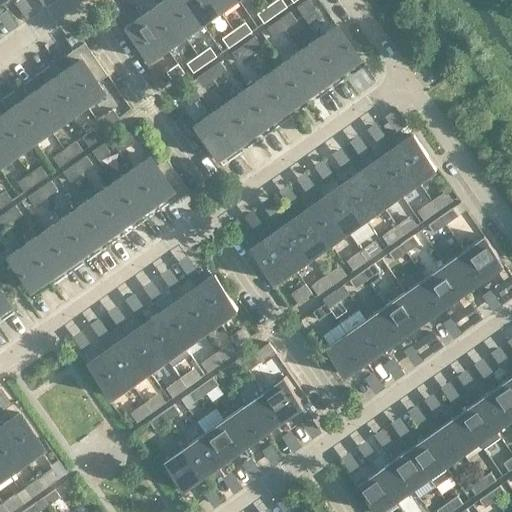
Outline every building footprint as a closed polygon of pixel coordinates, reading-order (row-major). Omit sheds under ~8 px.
[(201,21),(185,0),(163,0),(161,2),(183,34),(201,21)] [(218,9),(212,0),(185,0),(201,21),(218,9)] [(230,0),(212,0),(218,9),(230,0)] [(282,0),(276,0),(269,5),(275,15),(289,5),(289,4),(287,6),(282,0)] [(306,0),(296,7),(303,16),(314,8),(308,0),(306,0)] [(183,34),(161,2),(143,15),(165,46),(183,34)] [(275,15),(269,5),(257,13),(263,22),(261,24),(261,25),(275,15)] [(293,10),(293,9),(279,19),(285,29),(297,21),(290,12),(293,10)] [(165,46),(143,15),(124,28),(147,59),(165,46)] [(285,29),(279,19),(264,29),(265,30),(267,28),(273,37),(285,29)] [(245,22),(233,30),(240,39),(254,29),(251,31),(245,22)] [(359,56),(337,25),(318,38),(342,72),(343,72),(342,72),(350,66),(348,64),(359,56)] [(240,39),(233,30),(222,38),(228,47),(225,49),(226,49),(240,39)] [(258,35),(257,34),(243,44),(250,54),(262,45),(255,36),(258,35)] [(342,72),(318,38),(300,50),(325,85),(325,84),(332,79),(330,76),(339,70),(341,73),(342,72)] [(79,60),(62,72),(84,103),(103,90),(97,81),(107,74),(84,42),(71,51),(72,52),(73,51),(79,60)] [(250,54),(243,44),(229,54),(229,55),(232,53),(238,62),(250,54)] [(210,47),(198,55),(205,64),(219,54),(218,54),(216,56),(210,47)] [(325,85),(300,50),(283,63),(307,97),(307,96),(314,91),(313,89),(321,82),(324,86),(325,85)] [(205,64),(198,55),(186,63),(193,72),(190,74),(205,64)] [(222,60),(222,59),(208,69),(215,79),(226,70),(220,61),(222,60)] [(170,82),(170,83),(184,73),(177,63),(166,71),(172,80),(170,82)] [(307,97),(283,63),(265,75),(289,110),(290,109),(289,109),(297,104),(295,101),(304,95),(306,98),(307,97)] [(215,79),(208,69),(194,79),(194,80),(197,78),(203,87),(215,79)] [(84,103),(62,72),(45,84),(67,115),(84,103)] [(289,110),(265,75),(247,88),(272,122),(272,121),(279,116),(277,113),(286,107),(288,110),(289,110)] [(67,115),(45,84),(27,96),(49,128),(67,115)] [(200,95),(193,86),(179,96),(182,94),(188,103),(200,95)] [(272,122),(247,88),(230,100),(254,135),(254,134),(261,129),(260,126),(268,120),(271,123),(272,122)] [(49,128),(27,96),(9,109),(31,140),(49,128)] [(254,135),(230,100),(212,112),(236,147),(237,147),(236,146),(244,141),(242,138),(251,132),(253,135),(254,135)] [(31,140),(9,109),(0,115),(0,133),(14,153),(31,140)] [(97,120),(103,130),(122,116),(119,118),(113,109),(97,120)] [(236,147),(212,112),(193,126),(215,157),(218,160),(219,159),(226,153),(224,151),(233,144),(235,148),(236,147)] [(82,137),(88,146),(102,136),(100,138),(93,129),(82,137)] [(131,130),(131,129),(112,143),(119,152),(135,141),(129,132),(131,130)] [(0,162),(14,153),(0,133),(0,162)] [(414,135),(395,148),(419,181),(437,168),(414,135)] [(76,141),(64,149),(71,159),(85,149),(85,148),(82,150),(76,141)] [(106,141),(92,151),(98,160),(110,152),(104,143),(106,141)] [(419,181),(395,148),(378,160),(401,193),(419,181)] [(71,159),(64,149),(53,157),(59,166),(56,168),(57,169),(71,159)] [(89,154),(88,153),(74,163),(81,173),(92,165),(86,156),(89,154)] [(150,156),(131,169),(156,204),(157,203),(154,200),(163,194),(165,196),(171,192),(171,193),(172,192),(176,198),(175,198),(176,199),(189,190),(166,158),(156,165),(150,156)] [(401,193),(378,160),(360,173),(383,206),(401,193)] [(81,173),(74,163),(60,173),(60,174),(63,172),(69,181),(81,173)] [(41,166),(29,174),(35,183),(50,173),(49,173),(47,175),(41,166)] [(156,204),(131,169),(114,182),(138,216),(139,216),(137,212),(145,206),(147,209),(155,204),(156,204)] [(383,206),(360,173),(342,185),(366,218),(383,206)] [(35,183),(29,174),(17,182),(24,191),(21,193),(35,183)] [(53,179),(53,178),(39,188),(45,198),(57,189),(51,180),(53,179)] [(138,216),(114,182),(96,194),(120,229),(121,228),(119,225),(128,219),(130,221),(137,216),(138,217),(138,216)] [(366,218),(342,185),(325,197),(348,231),(366,218)] [(45,198),(39,188),(25,198),(25,199),(27,197),(34,206),(45,198)] [(5,191),(0,194),(0,208),(14,198),(12,200),(5,191)] [(444,192),(433,200),(439,210),(453,200),(453,199),(451,201),(444,192)] [(120,229),(96,194),(78,207),(103,241),(104,241),(101,237),(110,231),(112,234),(119,229),(120,229)] [(348,231),(325,197),(307,210),(331,243),(348,231)] [(439,210),(433,200),(421,209),(427,218),(425,219),(425,220),(439,210)] [(18,203),(4,213),(10,222),(22,214),(15,205),(18,203)] [(103,241),(78,207),(61,219),(85,254),(86,253),(84,250),(92,244),(94,246),(102,241),(102,242),(103,241)] [(459,215),(453,207),(441,216),(447,224),(459,215)] [(331,243),(307,210),(289,222),(313,256),(331,243)] [(0,229),(10,222),(4,213),(0,215),(0,229)] [(447,224),(441,216),(429,224),(434,232),(447,224)] [(409,217),(397,225),(404,235),(418,225),(418,224),(415,226),(409,217)] [(85,254),(61,219),(43,231),(67,266),(68,266),(66,262),(75,256),(77,259),(84,253),(85,254)] [(313,256),(289,222),(272,235),(295,268),(313,256)] [(404,235),(397,225),(386,234),(392,243),(389,244),(390,245),(404,235)] [(67,266),(43,231),(25,244),(50,279),(51,278),(48,275),(57,268),(59,271),(67,266)] [(295,268),(272,235),(253,248),(277,281),(295,268)] [(420,243),(414,235),(402,243),(407,252),(420,243)] [(485,235),(465,250),(485,278),(505,264),(485,235)] [(374,242),(362,250),(368,260),(383,250),(382,249),(380,251),(374,242)] [(407,252),(402,243),(389,252),(395,260),(407,252)] [(50,279),(25,244),(7,257),(29,288),(39,281),(41,284),(49,278),(49,279),(50,279)] [(368,260),(362,250),(350,258),(357,267),(354,269),(354,270),(368,260)] [(485,278),(465,250),(445,264),(465,292),(485,278)] [(380,271),(375,263),(362,271),(368,279),(380,271)] [(465,292),(445,264),(426,277),(445,306),(465,292)] [(338,267),(327,275),(333,284),(347,274),(345,276),(338,267)] [(368,279),(362,271),(350,280),(356,288),(368,279)] [(216,274),(197,287),(220,321),(239,308),(216,274)] [(333,284),(327,275),(315,283),(321,292),(319,294),(333,284)] [(445,306),(426,277),(406,291),(426,319),(445,306)] [(298,303),(299,303),(313,293),(306,284),(294,292),(301,301),(298,303)] [(220,321),(197,287),(179,300),(203,333),(220,321)] [(0,288),(0,312),(0,311),(0,308),(9,302),(0,288)] [(341,298),(335,290),(323,299),(326,303),(329,307),(341,298)] [(426,319),(406,291),(386,305),(406,333),(426,319)] [(203,333),(179,300),(162,312),(185,346),(203,333)] [(332,311),(329,307),(326,303),(314,312),(319,320),(332,311)] [(406,333),(386,305),(367,319),(387,347),(406,333)] [(185,346),(162,312),(144,325),(167,358),(185,346)] [(387,347),(367,319),(347,333),(367,361),(387,347)] [(167,358),(144,325),(126,337),(150,371),(167,358)] [(231,336),(238,345),(252,336),(252,335),(249,337),(243,328),(231,336)] [(367,361),(347,333),(327,347),(347,375),(367,361)] [(150,371),(126,337),(109,350),(132,383),(150,371)] [(228,344),(216,353),(223,362),(237,352),(234,353),(228,344)] [(132,383),(109,350),(90,363),(113,396),(132,383)] [(223,362),(216,353),(205,361),(211,370),(209,372),(223,362)] [(261,361),(256,353),(243,361),(246,365),(249,369),(261,361)] [(246,365),(243,361),(240,357),(228,366),(234,374),(246,365)] [(193,369),(181,378),(188,387),(202,377),(199,378),(193,369)] [(219,384),(213,376),(201,385),(207,393),(219,384)] [(285,377),(264,391),(284,419),(305,405),(285,377)] [(188,387),(181,378),(169,386),(176,395),(173,397),(174,397),(188,387)] [(511,381),(510,378),(493,390),(511,416),(511,381)] [(207,393),(201,385),(189,393),(195,401),(207,393)] [(511,418),(511,416),(493,390),(476,401),(496,430),(511,418)] [(284,419),(264,391),(245,405),(265,433),(284,419)] [(157,394),(146,402),(152,412),(167,402),(166,401),(164,403),(157,394)] [(501,437),(496,430),(476,401),(460,413),(479,441),(484,449),(501,437)] [(152,412),(146,402),(134,411),(140,420),(138,421),(138,422),(152,412)] [(180,412),(174,404),(162,412),(168,420),(180,412)] [(265,433),(245,405),(225,419),(245,447),(265,433)] [(168,420),(162,412),(150,421),(155,429),(168,420)] [(19,413),(1,426),(24,459),(43,446),(19,413)] [(479,441),(460,413),(443,425),(463,453),(479,441)] [(245,447),(225,419),(205,432),(225,461),(245,447)] [(463,453),(443,425),(426,437),(446,465),(463,453)] [(24,459),(1,426),(0,426),(0,462),(6,471),(24,459)] [(225,461),(205,432),(186,446),(206,474),(225,461)] [(446,465),(426,437),(409,448),(429,477),(446,465)] [(206,474),(186,446),(166,461),(185,489),(206,474)] [(429,477),(409,448),(393,460),(413,488),(429,477)] [(413,488),(393,460),(376,472),(396,500),(413,488)] [(50,470),(38,478),(44,488),(59,478),(58,477),(56,479),(50,470)] [(379,511),(396,500),(376,472),(359,484),(378,511),(379,511)] [(491,472),(481,479),(487,487),(497,480),(491,472)] [(44,488),(38,478),(26,487),(33,496),(30,497),(30,498),(44,488)] [(487,487),(481,479),(471,486),(476,494),(487,487)] [(506,493),(500,485),(490,492),(496,500),(506,493)] [(60,496),(54,488),(42,497),(47,505),(60,496)] [(496,500),(490,492),(480,499),(485,507),(496,500)] [(14,495),(3,503),(8,511),(10,511),(23,503),(23,502),(21,504),(14,495)] [(458,495),(448,502),(453,510),(464,503),(458,495)] [(37,511),(40,510),(34,502),(22,511),(37,511)] [(451,511),(453,510),(448,502),(437,510),(438,511),(451,511)] [(0,511),(8,511),(3,503),(0,505),(0,511)]
